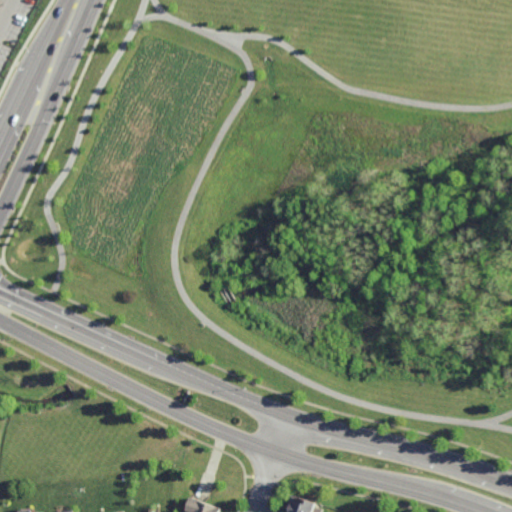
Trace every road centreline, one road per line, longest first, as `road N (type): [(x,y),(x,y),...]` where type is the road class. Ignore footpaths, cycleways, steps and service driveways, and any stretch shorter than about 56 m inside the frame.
road 1 (secondary): [(511,485),(311,426),(0,290)]
road 2 (secondary): [(0,318),(234,437),(487,511)]
road 3 (secondary): [(0,210),(95,0)]
road 4 (secondary): [(67,0),(0,143)]
